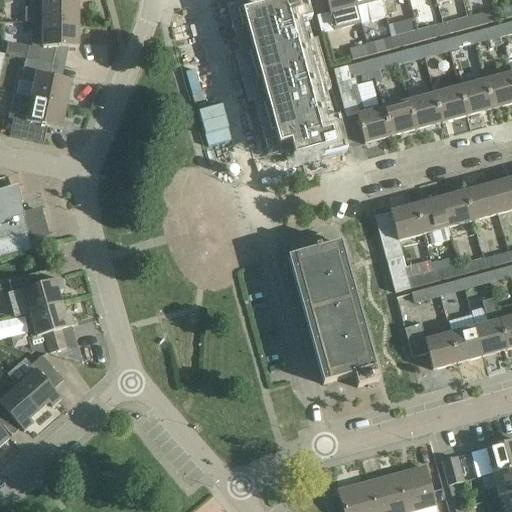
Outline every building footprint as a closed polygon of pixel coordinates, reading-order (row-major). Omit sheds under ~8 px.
[(39,24),(76,24),(76,1),(54,1),(53,0),(27,0),(27,1),(29,1),(28,24),(39,24)] [(352,0),(323,0),(328,15),(317,19),(321,37),(359,26),(355,10),(352,0)] [(385,20),(379,0),(352,0),(355,10),(366,7),(370,24),(385,20)] [(391,1),(393,0),(379,0),(385,20),(386,19),(385,16),(395,13),(391,1)] [(511,18),(511,6),(502,9),(504,20),(511,18)] [(280,7),(238,17),(269,153),(279,151),(282,166),(321,157),(317,139),(311,140),(280,7)] [(466,19),(469,29),(495,22),(492,11),(466,19)] [(441,25),(444,36),(469,29),(466,19),(441,25)] [(26,61),(50,66),(54,51),(76,51),(76,24),(39,24),(39,40),(28,40),(28,48),(26,61)] [(511,35),(511,24),(496,28),(499,39),(511,35)] [(444,36),(441,25),(415,32),(418,43),(444,36)] [(499,39),(496,28),(471,35),(474,46),(499,39)] [(390,39),(393,50),(418,43),(415,32),(390,39)] [(474,46),(471,35),(445,42),(448,52),(474,46)] [(365,46),(368,57),(393,50),(390,39),(365,46)] [(448,52),(445,42),(420,49),(423,59),(448,52)] [(368,57),(365,46),(349,50),(352,61),(368,57)] [(423,59),(420,49),(394,56),(397,66),(423,59)] [(394,56),(369,62),(372,73),(397,66),(394,56)] [(48,79),(50,66),(26,61),(21,83),(34,85),(31,99),(64,106),(69,84),(48,79)] [(372,73),(369,62),(334,72),(347,119),(355,117),(359,116),(358,113),(362,112),(354,82),(349,83),(348,79),(365,75),(366,81),(374,79),(372,73)] [(511,86),(509,75),(484,82),(492,112),(511,106),(511,86)] [(484,82),(458,89),(466,119),(492,112),(484,82)] [(458,89),(433,96),(441,125),(466,119),(458,89)] [(59,133),(64,106),(31,99),(13,96),(13,97),(23,99),(19,121),(13,120),(9,139),(36,144),(39,129),(59,133)] [(433,96),(407,103),(415,132),(441,125),(433,96)] [(407,103),(382,110),(390,139),(415,132),(407,103)] [(359,116),(355,117),(363,146),(390,139),(382,110),(359,116)] [(496,217),(511,213),(511,181),(488,188),(496,217)] [(39,211),(23,216),(15,188),(0,192),(0,261),(32,253),(28,241),(46,236),(39,211)] [(471,224),(496,217),(488,188),(463,195),(471,224)] [(447,231),(471,224),(463,195),(439,201),(447,231)] [(415,208),(423,238),(447,231),(439,201),(415,208)] [(398,245),(423,238),(415,208),(373,219),(385,265),(394,294),(409,290),(436,283),(433,274),(407,281),(402,260),(398,245)] [(335,233),(284,247),(323,386),(354,377),(358,389),(377,384),(342,259),(335,233)] [(483,270),(509,263),(506,254),(481,261),(483,270)] [(455,258),(431,265),(433,274),(436,283),(460,276),(457,267),(455,258)] [(460,276),(483,270),(481,261),(457,267),(460,276)] [(485,275),(487,285),(511,278),(511,277),(509,268),(485,275)] [(11,295),(22,291),(29,315),(60,306),(57,293),(61,292),(58,280),(41,285),(38,273),(7,282),(11,295)] [(461,281),(463,291),(487,285),(485,275),(461,281)] [(463,291),(461,281),(435,288),(438,298),(463,291)] [(438,298),(435,288),(411,295),(413,305),(438,298)] [(473,329),(481,359),(506,352),(498,322),(492,299),(479,303),(486,325),(473,329)] [(63,317),(60,306),(29,315),(35,338),(27,340),(30,350),(77,363),(73,349),(66,351),(60,331),(71,328),(68,316),(63,317)] [(511,350),(511,318),(498,322),(506,352),(511,350)] [(457,366),(448,336),(424,342),(419,326),(403,330),(411,359),(426,355),(431,373),(457,366)] [(448,336),(457,366),(481,359),(473,329),(448,336)] [(18,387),(40,413),(48,405),(52,409),(61,401),(50,389),(60,380),(41,358),(30,369),(34,373),(18,387)] [(40,413),(18,387),(0,402),(0,424),(11,438),(20,430),(23,434),(33,425),(30,422),(40,413)] [(0,446),(9,439),(0,429),(0,446)] [(492,476),(511,470),(511,442),(485,450),(492,476)] [(448,488),(457,485),(465,483),(458,457),(450,460),(441,462),(448,488)] [(395,476),(404,511),(411,511),(434,506),(424,469),(395,476)] [(511,470),(492,476),(499,499),(511,495),(511,470)] [(404,511),(395,476),(367,484),(374,511),(404,511)] [(343,511),(374,511),(367,484),(338,492),(343,511)] [(448,488),(454,511),(464,509),(457,485),(448,488)] [(511,511),(511,495),(499,499),(499,500),(486,504),(488,511),(511,511)]
